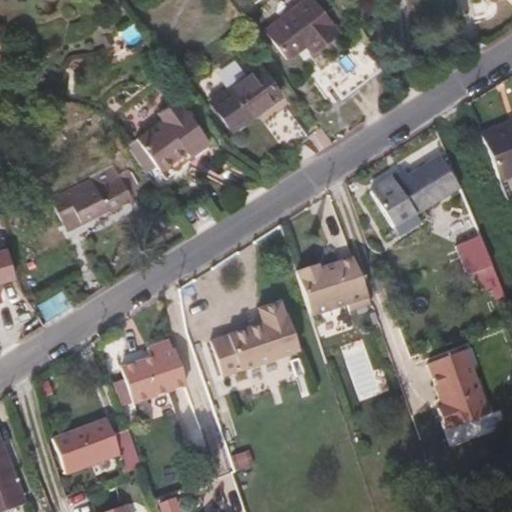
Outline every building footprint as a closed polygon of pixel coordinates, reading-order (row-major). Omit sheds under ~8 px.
[(281,55),(300,41),(306,48),(333,29),(311,0),(294,0),(260,26),(281,55)] [(376,65),(355,35),(316,66),(337,94),(376,65)] [(258,53),(247,38),(238,45),(248,60),(258,53)] [(226,126),(275,91),(254,63),(205,97),(226,126)] [(206,142),(178,102),(175,102),(171,97),(154,109),(158,115),(132,134),(161,174),(206,142)] [(305,133),(282,103),(260,119),(281,149),(305,133)] [(511,171),(511,113),(481,126),(502,176),(511,171)] [(47,134),(44,117),(37,118),(37,123),(27,125),(28,137),(47,134)] [(396,222),(462,181),(442,151),(410,171),(405,164),(372,187),(396,222)] [(48,198),(60,224),(63,227),(94,211),(92,206),(100,202),(104,208),(128,196),(127,191),(131,188),(132,184),(132,179),(130,174),(127,168),(123,166),(114,171),(110,165),(87,175),(89,183),(71,191),(69,187),(48,198)] [(483,230),(469,197),(445,206),(458,239),(483,230)] [(467,267),(485,260),(474,235),(457,242),(467,267)] [(369,300),(353,253),(320,265),(318,259),(297,267),(313,311),(348,298),(350,306),(369,300)] [(511,307),(511,300),(500,271),(486,277),(488,284),(496,281),(507,310),(511,307)] [(303,347),(291,311),(288,312),(283,298),(261,305),(266,319),(231,332),(230,334),(214,340),(226,374),(303,347)] [(188,384),(175,346),(172,347),(168,336),(145,344),(148,356),(122,364),(135,402),(188,384)] [(489,411),(465,347),(428,360),(444,405),(439,407),(445,423),(447,424),(450,422),(452,425),(489,411)] [(141,471),(127,432),(111,439),(105,423),(52,442),(64,477),(115,458),(122,478),(141,471)] [(0,511),(8,511),(25,506),(0,444),(0,511)] [(238,475),(256,469),(249,449),(230,455),(238,475)] [(175,494),(157,501),(160,511),(177,511),(181,511),(175,494)] [(133,511),(129,501),(99,511),(133,511)]
